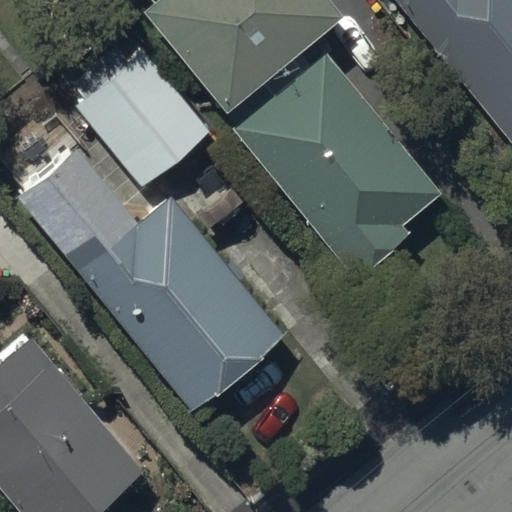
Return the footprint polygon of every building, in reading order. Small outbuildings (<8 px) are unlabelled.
[(136,0),(135,1),(346,268),(401,225),(395,217),(433,187),(320,44),(302,58),(291,43),(334,9),(327,0),(136,0)] [(511,0),(395,0),(506,139),(511,134),(511,0)] [(135,44),(68,100),(136,181),(203,126),(135,44)] [(72,141),(14,192),(186,404),(278,330),(165,191),(145,207),(125,202),(72,141)] [(27,331),(0,353),(0,486),(20,511),(78,511),(136,465),(27,331)]
